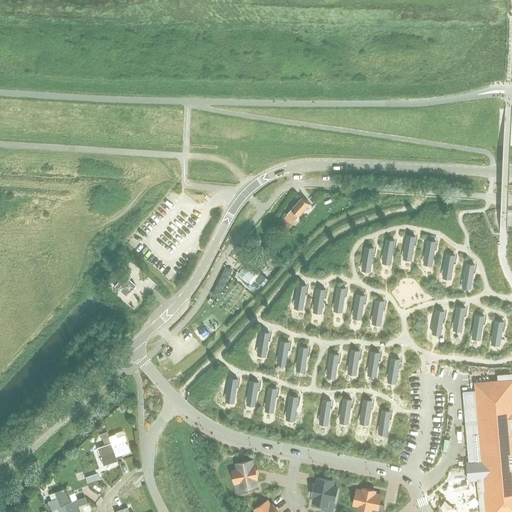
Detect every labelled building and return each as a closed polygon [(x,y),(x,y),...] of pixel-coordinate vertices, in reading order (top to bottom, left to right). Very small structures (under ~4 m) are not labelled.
[(292,224),(306,208),(309,204),(301,197),(284,218),(292,224)] [(407,235),(404,254),(412,255),(415,236),(407,235)] [(386,239),(383,258),(391,259),(394,240),(386,239)] [(427,240),(424,259),(432,260),(435,242),(427,240)] [(365,247),(362,265),(370,266),(373,248),(365,247)] [(262,266),(271,258),(263,249),(254,257),(262,266)] [(446,254),(443,273),(451,274),(454,255),(446,254)] [(238,274),(249,281),(256,272),(245,264),(241,269),(238,274)] [(466,264),(463,282),(471,283),(474,265),(466,264)] [(125,296),(134,285),(127,279),(129,277),(124,273),(113,286),(125,296)] [(259,274),(256,278),(254,277),(250,282),(257,287),(260,283),(263,285),(267,280),(259,274)] [(235,281),(223,298),(237,307),(249,290),(235,281)] [(298,284),(295,303),(303,304),(306,286),(298,284)] [(337,287),(334,305),(342,307),(345,288),(337,287)] [(317,288),(314,307),(322,308),(325,290),(317,288)] [(356,294),(353,313),(361,314),(364,296),(356,294)] [(376,300),(373,318),(381,320),(384,301),(376,300)] [(457,306),(454,325),(462,326),(465,308),(457,306)] [(297,325),(307,312),(301,308),(291,321),(297,325)] [(436,310),(433,328),(441,330),(444,311),(436,310)] [(475,315),(473,333),(481,334),(484,316),(475,315)] [(495,320),(492,339),(500,340),(503,322),(495,320)] [(261,331),(258,350),(266,351),(269,333),(261,331)] [(281,341),(278,359),(286,361),(289,342),(281,341)] [(297,365),(305,367),(308,348),(300,347),(297,365)] [(351,350),(348,368),(356,369),(359,351),(351,350)] [(371,351),(368,370),(376,371),(379,353),(371,351)] [(330,353),(327,372),(336,373),(338,355),(330,353)] [(391,358),(388,376),(396,378),(399,359),(391,358)] [(229,378),(226,396),(234,398),(237,379),(229,378)] [(467,467),(467,468),(467,474),(468,479),(476,478),(478,492),(485,491),(486,511),(511,511),(511,379),(497,381),(476,383),(476,390),(479,422),(479,423),(480,433),(473,434),(475,467),(467,467)] [(250,381),(247,399),(255,401),(258,382),(250,381)] [(268,387),(266,406),(274,407),(277,388),(268,387)] [(289,396),(286,414),(295,415),(298,397),(289,396)] [(343,399),(340,417),(348,419),(351,401),(343,399)] [(363,399),(360,418),(369,419),(371,401),(363,399)] [(323,400),(320,418),(328,420),(331,401),(323,400)] [(382,410),(379,429),(387,430),(390,411),(382,410)] [(231,435),(251,429),(249,422),(229,428),(231,435)] [(110,445),(114,456),(128,452),(122,435),(116,437),(114,434),(108,436),(109,439),(110,445)] [(325,455),(333,455),(333,440),(325,440),(325,455)] [(114,456),(110,445),(96,449),(101,465),(116,461),(114,456)] [(200,464),(206,476),(221,469),(215,457),(200,464)] [(257,478),(255,466),(252,467),(251,460),(236,463),(238,470),(232,471),(234,482),(240,481),(241,488),(242,493),(249,492),(248,487),(256,485),(254,478),(257,478)] [(309,469),(310,482),(317,481),(315,468),(309,469)] [(258,484),(263,494),(280,486),(276,476),(258,484)] [(327,506),(329,499),(335,500),(337,488),(331,487),(332,481),(318,478),(317,484),(314,483),(311,495),(314,496),(313,503),(322,505),(321,509),(326,510),(327,506)] [(233,483),(221,487),(223,495),(235,491),(233,483)] [(63,505),(70,503),(65,488),(53,493),(56,499),(48,502),(51,510),(59,507),(63,505)] [(361,511),(370,511),(371,508),(378,509),(383,510),(384,505),(379,504),(381,495),(374,493),(374,490),(363,488),(362,491),(356,490),(353,504),(359,505),(358,511),(361,511)] [(118,505),(112,508),(113,511),(132,511),(129,502),(136,500),(133,492),(115,498),(118,505)] [(26,497),(20,503),(23,506),(29,500),(26,497)] [(70,503),(63,505),(65,511),(77,511),(76,506),(84,503),(82,498),(70,503)] [(277,511),(273,504),(270,506),(267,500),(254,509),(256,511),(277,511)]
